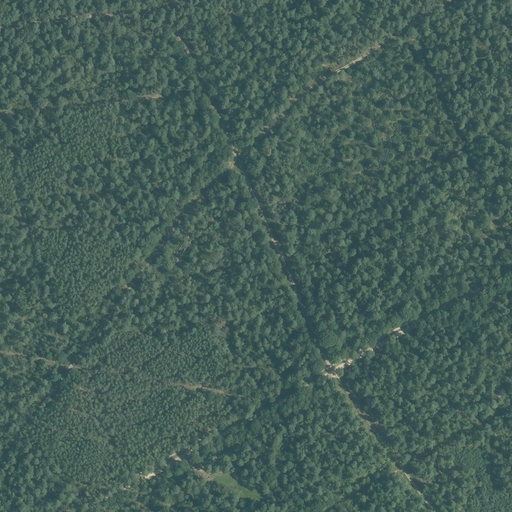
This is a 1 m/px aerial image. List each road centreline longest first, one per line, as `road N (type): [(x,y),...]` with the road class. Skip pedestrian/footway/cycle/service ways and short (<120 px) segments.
road 1 (track): [(237,160),(325,77),(450,0)]
road 2 (track): [(72,365),(175,227),(237,160)]
road 3 (track): [(4,113),(56,364)]
road 4 (track): [(332,371),(237,160)]
road 5 (track): [(332,371),(511,270)]
road 6 (track): [(4,113),(207,94)]
road 7 (track): [(183,456),(332,371)]
road 8 (track): [(163,10),(0,28)]
road 9 (track): [(511,406),(401,467)]
